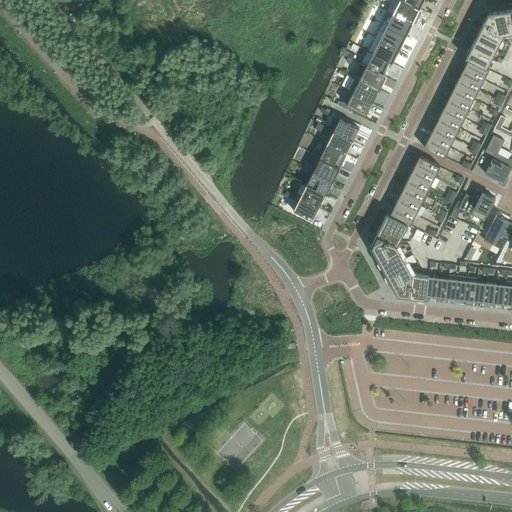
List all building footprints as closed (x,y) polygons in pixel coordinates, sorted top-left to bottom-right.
[(73,4),(72,8),(75,9),(79,9),(83,5),(84,2),(83,0),(66,0),(67,2),(71,1),(73,4)] [(401,0),(399,0),(394,13),(412,22),(413,23),(414,21),(416,22),(421,12),(419,11),(420,9),(401,0)] [(401,0),(420,9),(424,0),(401,0)] [(467,55),(466,58),(469,59),(487,69),(489,65),(504,35),(511,33),(511,9),(489,13),(467,55)] [(394,13),(387,26),(405,35),(412,22),(394,13)] [(387,26),(380,39),(399,49),(405,35),(387,26)] [(380,39),(373,53),(374,53),(390,61),(392,62),(399,49),(380,39)] [(374,53),(367,66),(386,76),(383,74),(390,61),(374,53)] [(484,80),(489,70),(487,69),(469,59),(463,69),(484,80)] [(359,63),(353,76),(379,90),(386,76),(367,66),(359,63)] [(479,90),(484,80),(463,69),(459,79),(479,90)] [(353,76),(346,89),(349,91),(372,103),(373,103),(379,90),(353,76)] [(474,99),(479,90),(459,79),(454,89),(474,99)] [(470,109),(474,99),(454,89),(449,98),(470,109)] [(349,91),(343,103),(367,115),(373,103),(372,103),(349,91)] [(465,118),(470,109),(449,98),(444,108),(465,118)] [(460,128),(465,118),(444,108),(439,118),(460,128)] [(501,115),(494,128),(511,137),(511,129),(511,132),(502,127),(506,118),(501,115)] [(334,116),(329,128),(353,140),(354,140),(360,129),(334,116)] [(455,138),(460,128),(439,118),(434,127),(455,138)] [(318,123),(315,129),(331,137),(327,144),(347,154),(353,140),(329,128),(318,123)] [(450,147),(455,138),(434,127),(429,137),(450,147)] [(494,135),(485,152),(494,156),(485,173),(499,180),(498,182),(505,185),(508,179),(506,178),(511,167),(511,159),(510,158),(509,160),(497,154),(504,141),(494,135)] [(445,157),(450,147),(429,137),(424,147),(445,157)] [(327,144),(321,157),(340,167),(347,154),(327,144)] [(435,177),(440,166),(420,156),(415,166),(435,177)] [(321,157),(314,171),(333,181),(340,167),(321,157)] [(431,186),(435,177),(415,166),(410,176),(431,186)] [(314,171),(307,184),(327,194),(333,181),(314,171)] [(426,196),(431,186),(410,176),(405,185),(426,196)] [(307,184),(300,197),(300,198),(320,207),(327,194),(307,184)] [(421,205),(426,196),(405,185),(400,195),(421,205)] [(478,190),(477,189),(472,199),(466,196),(467,194),(466,194),(458,208),(459,209),(460,207),(485,220),(496,199),(482,192),(482,193),(477,191),(478,190)] [(416,215),(421,205),(400,195),(395,205),(416,215)] [(300,198),(294,211),(313,221),(313,220),(313,221),(320,207),(300,198)] [(411,225),(416,215),(395,205),(390,215),(411,225)] [(387,214),(371,246),(398,296),(421,299),(426,299),(427,296),(429,276),(429,275),(423,275),(413,273),(411,269),(409,266),(398,246),(409,224),(390,215),(387,214)] [(496,215),(483,240),(502,249),(509,237),(502,233),(508,221),(503,218),(504,217),(498,214),(497,215),(496,215)] [(448,278),(446,298),(456,299),(458,275),(449,274),(448,278)] [(456,299),(465,300),(468,277),(458,275),(456,299)] [(427,296),(437,297),(439,277),(429,276),(427,296)] [(437,297),(446,298),(448,278),(439,277),(437,297)] [(468,277),(465,300),(475,301),(477,282),(478,278),(468,277)] [(506,285),(503,305),(511,305),(511,281),(506,281),(506,282),(506,285)] [(477,282),(475,301),(484,302),(487,283),(477,282)] [(494,303),(494,304),(496,284),(487,283),(484,302),(494,303)] [(496,284),(494,304),(503,305),(506,285),(496,284)]
